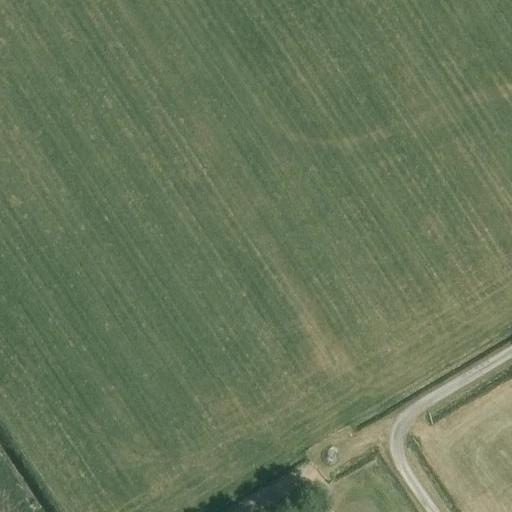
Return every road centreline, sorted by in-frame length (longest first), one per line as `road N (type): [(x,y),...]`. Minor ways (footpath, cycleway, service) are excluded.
road 1 (track): [(511,350),(405,419),(397,458),(430,511)]
road 2 (track): [(242,511),(405,419)]
